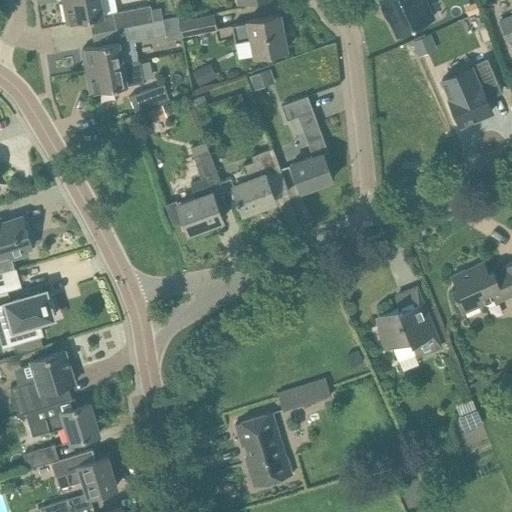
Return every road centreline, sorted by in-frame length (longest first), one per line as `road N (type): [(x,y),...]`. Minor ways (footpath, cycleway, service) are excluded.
road 1 (residential): [(128,296),(34,116),(0,75)]
road 2 (residential): [(365,220),(351,57),(325,0)]
road 3 (unclassified): [(188,511),(142,331)]
road 4 (unclassified): [(217,289),(365,220)]
road 5 (unclassified): [(365,220),(511,155)]
